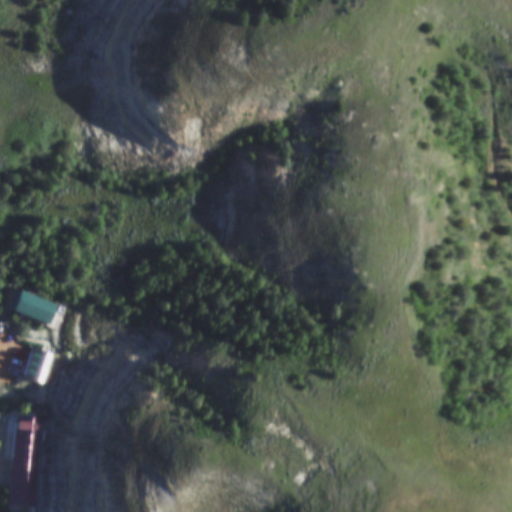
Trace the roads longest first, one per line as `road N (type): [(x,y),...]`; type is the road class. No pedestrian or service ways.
road 1 (track): [(396,0),(387,15),(385,130),(397,213),(393,340),(416,417),(466,511)]
road 2 (track): [(389,39),(449,51),(494,76),(497,178),(511,207)]
